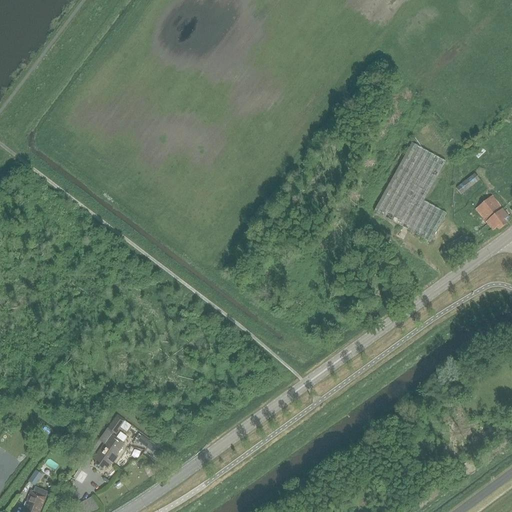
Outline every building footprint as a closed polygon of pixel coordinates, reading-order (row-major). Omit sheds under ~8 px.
[(446,163),(412,144),(374,212),(430,243),(446,214),(424,202),(446,163)] [(482,149),(475,156),(478,159),(485,152),(482,149)] [(456,191),(461,197),(480,182),(475,176),(456,191)] [(505,222),(509,218),(492,196),(475,210),(493,232),(497,228),(499,231),(507,225),(505,222)] [(117,415),(107,429),(112,433),(115,435),(120,428),(125,421),(117,415)] [(132,426),(125,421),(120,428),(126,433),(132,426)] [(107,429),(99,441),(104,445),(111,435),(112,433),(107,429)] [(124,444),(111,435),(104,445),(93,460),(96,461),(93,465),(101,470),(103,467),(106,469),(111,463),(112,464),(117,458),(115,456),(124,444)] [(137,442),(146,449),(151,443),(141,436),(140,437),(138,435),(135,439),(137,441),(137,442)] [(156,456),(161,460),(164,455),(159,451),(156,456)] [(35,472),(28,483),(35,487),(42,477),(35,472)] [(39,496),(32,493),(28,502),(25,509),(24,509),(23,510),(24,511),(23,511),(40,511),(46,499),(39,496)]
